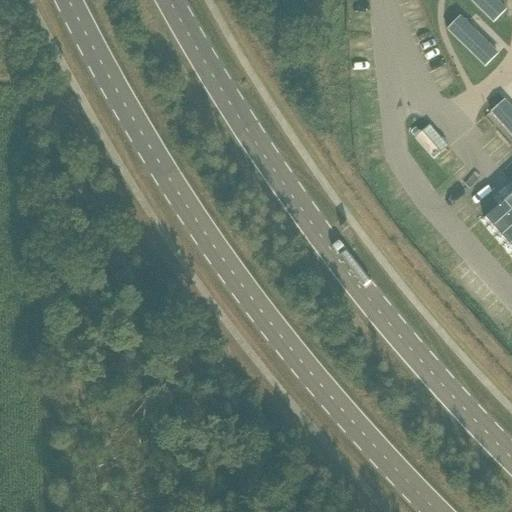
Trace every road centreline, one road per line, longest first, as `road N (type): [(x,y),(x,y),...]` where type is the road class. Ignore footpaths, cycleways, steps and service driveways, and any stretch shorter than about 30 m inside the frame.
road 1 (primary): [(69,0),(143,141),(268,327),(429,511)]
road 2 (primary): [(511,462),(461,416),(331,258),(167,0)]
